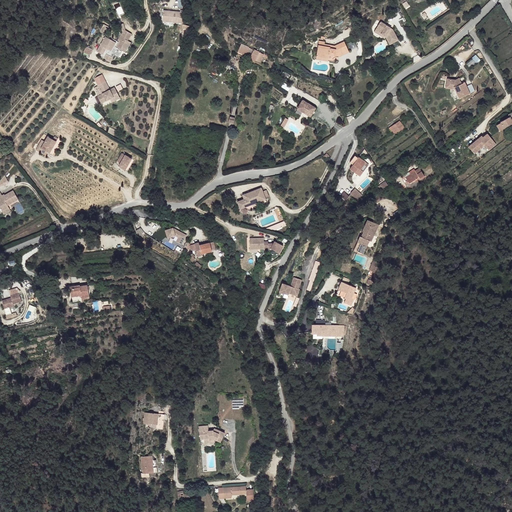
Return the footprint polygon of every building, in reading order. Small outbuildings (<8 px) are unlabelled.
[(183,23),(184,11),(180,11),(180,12),(164,11),(163,21),(183,23)] [(398,40),(393,30),(380,22),(375,30),(386,36),(390,45),(398,40)] [(104,34),(109,27),(104,24),(99,31),(104,34)] [(188,33),(190,26),(183,24),(181,32),(188,33)] [(125,53),(131,42),(128,40),(131,34),(125,30),(123,30),(123,32),(123,31),(116,42),(105,36),(96,51),(103,55),(107,49),(111,51),(110,53),(119,58),(122,51),(125,53)] [(386,36),(375,30),(374,32),(385,38),(386,36)] [(339,56),(349,52),(344,41),(335,46),(324,44),(324,46),(318,45),(316,56),(329,59),(328,61),(333,62),(334,62),(334,61),(336,60),(338,59),(339,56)] [(247,51),(249,48),(249,47),(241,44),(238,52),(245,55),(247,51)] [(250,58),(254,50),(249,48),(247,51),(245,55),(250,58)] [(261,62),(264,54),(254,50),(250,58),(249,60),(255,62),(256,60),(261,62)] [(111,62),(114,58),(107,54),(104,58),(111,62)] [(466,64),(469,68),(470,69),(475,65),(477,64),(473,59),(466,64)] [(470,94),(465,82),(462,84),(459,79),(459,78),(455,80),(447,79),(446,88),(455,89),(459,98),(470,94)] [(120,98),(115,87),(110,90),(108,91),(106,89),(109,87),(106,82),(98,86),(102,94),(97,96),(101,104),(110,99),(114,97),(116,100),(120,98)] [(281,101),(284,93),(275,89),(272,97),(281,101)] [(316,108),(303,100),(297,109),(310,117),(316,108)] [(501,131),(511,123),(511,113),(511,112),(508,114),(510,117),(500,122),(500,123),(497,125),(501,131)] [(394,135),(405,128),(399,121),(389,128),(394,135)] [(114,136),(116,131),(110,127),(108,133),(114,136)] [(496,144),(487,133),(483,137),(482,136),(469,146),(474,153),(484,145),(489,150),(496,144)] [(49,153),(56,141),(53,139),(48,137),(45,142),(42,140),(36,150),(46,155),(48,152),(49,153)] [(125,169),(132,158),(122,153),(117,161),(120,163),(119,166),(125,169)] [(369,164),(355,154),(350,162),(353,164),(350,169),(360,176),(369,164)] [(424,176),(419,168),(415,170),(414,169),(409,172),(412,176),(407,179),(410,184),(413,182),(414,183),(415,182),(424,176)] [(413,190),(421,185),(418,180),(415,182),(414,183),(413,182),(410,184),(410,185),(413,190)] [(266,199),(261,188),(243,195),(244,199),(237,202),(240,209),(248,206),(266,199)] [(360,194),(355,189),(351,194),(356,199),(360,194)] [(8,205),(18,199),(13,190),(3,196),(0,192),(0,191),(0,207),(2,212),(9,208),(8,205)] [(349,196),(344,192),(340,196),(345,200),(349,196)] [(20,201),(15,203),(19,212),(23,210),(20,201)] [(274,231),(286,226),(284,221),(266,228),(266,229),(267,229),(274,230),(274,231)] [(374,235),(379,225),(370,221),(366,223),(362,230),(364,231),(361,237),(360,236),(357,242),(361,243),(357,251),(363,254),(370,240),(372,235),(374,235)] [(187,235),(173,228),(165,230),(168,238),(175,236),(179,237),(176,242),(182,244),(187,235)] [(283,246),(275,241),(274,243),(268,244),(264,243),(264,238),(250,238),(250,249),(251,249),(257,249),(271,248),(279,253),(283,246)] [(212,250),(210,243),(200,245),(199,242),(195,243),(197,252),(201,251),(201,254),(212,251),(212,250)] [(95,250),(93,243),(87,243),(88,251),(95,250)] [(196,251),(195,245),(188,246),(190,253),(196,251)] [(297,296),(300,289),(299,289),(302,280),(294,277),(290,286),(282,283),(279,292),(288,295),(288,293),(297,296)] [(356,288),(342,282),(338,289),(347,293),(344,298),(346,299),(344,303),(351,305),(354,299),(351,298),(356,288)] [(89,297),(87,285),(80,286),(80,285),(69,286),(71,297),(81,295),(82,298),(89,297)] [(22,302),(19,293),(12,295),(10,295),(11,298),(2,301),(4,309),(14,306),(13,304),(22,302)] [(344,335),(344,326),(331,325),(325,325),(312,325),(312,331),(314,332),(313,338),(322,338),(322,334),(344,335)] [(158,425),(159,414),(145,412),(144,423),(158,425)] [(225,433),(214,428),(213,430),(209,431),(208,426),(199,426),(200,440),(204,439),(209,438),(209,440),(215,439),(221,442),(225,433)] [(152,460),(152,456),(141,457),(143,474),(154,473),(152,460)] [(254,500),(253,489),(246,490),(246,486),(223,488),(224,498),(232,498),(232,495),(246,494),(247,500),(254,500)] [(184,494),(183,491),(178,492),(179,500),(181,500),(182,503),(186,501),(184,494)]
